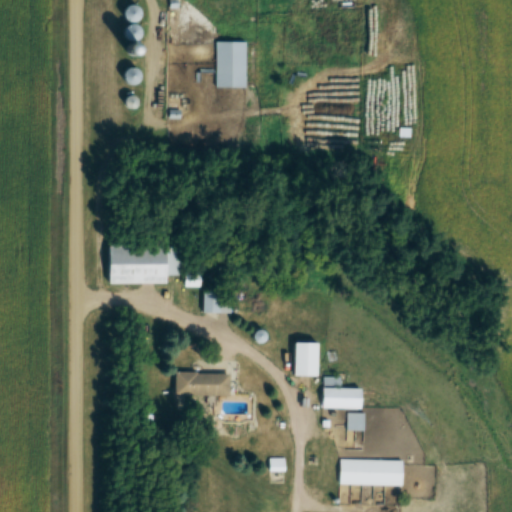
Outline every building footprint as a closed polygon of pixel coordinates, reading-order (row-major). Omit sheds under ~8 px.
[(239,88),(240,42),(210,42),(210,88),(239,88)] [(159,275),(179,275),(179,244),(100,244),(100,284),(159,284),(159,275)] [(198,313),(227,313),(227,292),(198,292),(198,313)] [(309,377),(309,344),(287,344),(287,377),(309,377)] [(223,374),(170,373),(169,395),(222,397),(223,374)] [(315,409),(354,410),(355,389),(334,389),(334,383),(322,382),(321,386),(316,386),(315,409)] [(359,415),(343,415),(343,431),(359,431),(359,415)] [(265,478),(279,478),(279,458),(265,458),(265,478)] [(396,486),(396,461),(333,460),(333,486),(396,486)]
